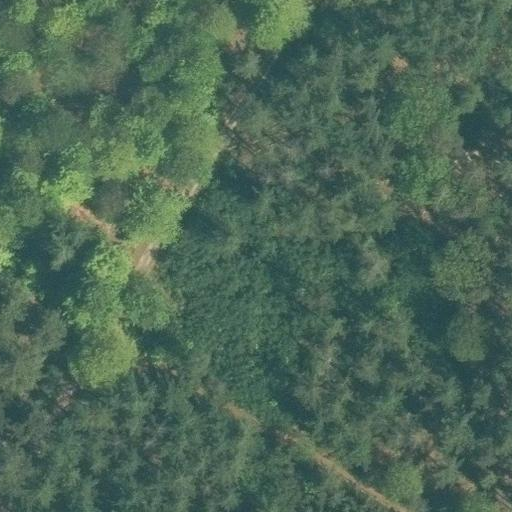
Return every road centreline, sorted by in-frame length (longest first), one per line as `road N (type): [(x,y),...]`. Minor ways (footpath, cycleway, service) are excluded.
road 1 (track): [(309,0),(94,340),(5,511)]
road 2 (track): [(405,511),(94,340),(41,365),(0,342)]
